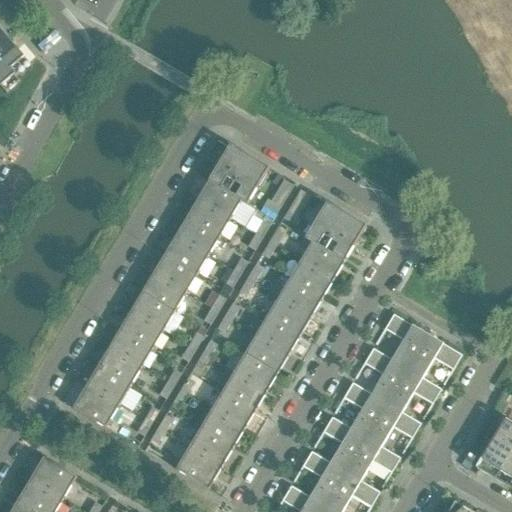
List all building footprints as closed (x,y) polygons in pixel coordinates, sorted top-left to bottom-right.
[(30,64),(0,29),(0,86),(7,94),(21,82),(16,76),(30,64)] [(248,206),(269,170),(231,147),(209,182),(242,202),(242,203),(248,206)] [(242,203),(242,202),(209,182),(198,201),(231,220),(242,203)] [(277,216),(294,188),(284,182),(271,203),(268,201),(264,208),(277,216)] [(298,219),(311,198),(301,192),(284,220),(297,228),(301,221),(298,219)] [(220,239),(231,220),(198,201),(187,220),(220,239)] [(345,263),(366,228),(327,204),(306,241),(312,244),(345,263)] [(209,257),(220,239),(187,220),(176,238),(209,257)] [(263,239),(270,227),(263,222),(256,235),(263,239)] [(277,248),(284,235),(277,231),(270,243),(277,248)] [(255,252),(263,239),(256,235),(248,248),(255,252)] [(198,276),(209,257),(176,238),(165,256),(198,276)] [(269,260),(277,248),(270,243),(262,256),(269,260)] [(312,244),(301,262),(334,282),(345,263),(312,244)] [(187,294),(198,276),(165,256),(154,275),(187,294)] [(241,276),(248,264),(241,260),(234,272),(241,276)] [(334,282),(301,262),(290,281),(323,300),(334,282)] [(255,285),(262,272),(255,268),(248,281),(255,285)] [(233,289),(241,276),(234,272),(226,285),(233,289)] [(176,313),(187,294),(154,275),(143,294),(176,313)] [(247,297),(255,285),(248,281),(240,293),(247,297)] [(323,300),(290,281),(279,299),(312,319),(323,300)] [(165,332),(176,313),(143,294),(132,312),(165,332)] [(219,313),(226,301),(219,297),(212,309),(219,313)] [(312,319),(279,299),(268,318),(301,337),(312,319)] [(232,321),(240,309),(233,305),(225,318),(232,321)] [(211,326),(219,313),(212,309),(204,322),(211,326)] [(154,350),(165,332),(132,312),(120,331),(154,350)] [(408,370),(428,336),(394,316),(385,331),(404,342),(393,361),(408,370)] [(225,334),(232,321),(225,318),(218,330),(225,334)] [(301,337),(268,318),(257,336),(290,356),(301,337)] [(143,369),(154,350),(120,331),(109,350),(143,369)] [(196,351),(204,338),(197,334),(189,347),(196,351)] [(290,356),(257,336),(246,355),(279,375),(290,356)] [(454,372),(463,357),(428,336),(408,370),(423,380),(435,360),(454,372)] [(210,359),(218,347),(211,342),(203,355),(210,359)] [(189,363),(196,351),(189,347),(182,359),(189,363)] [(131,388),(143,369),(109,350),(98,368),(131,388)] [(408,370),(393,361),(374,350),(365,365),(384,376),(372,396),(387,405),(408,370)] [(202,372),(210,359),(203,355),(196,368),(202,372)] [(279,375),(246,355),(235,374),(268,393),(279,375)] [(120,406),(131,388),(98,368),(87,387),(120,406)] [(442,391),(423,380),(408,370),(387,405),(403,414),(414,394),(433,406),(442,391)] [(174,388),(182,375),(175,371),(167,384),(174,388)] [(268,393),(235,374),(224,392),(256,412),(268,393)] [(188,396),(195,384),(188,380),(181,392),(188,396)] [(167,401),(174,388),(167,384),(160,396),(167,401)] [(367,439),(387,405),(372,396),(353,384),(344,399),(363,411),(352,430),(367,439)] [(73,410),(106,430),(120,406),(87,387),(73,410)] [(181,409),(188,396),(181,392),(173,405),(181,409)] [(256,412),(224,392),(213,411),(245,431),(256,412)] [(412,441),(422,425),(403,414),(387,405),(367,439),(382,448),(394,429),(412,440),(411,440),(412,441)] [(152,425),(159,412),(153,408),(145,421),(152,425)] [(245,431),(213,411),(201,429),(234,449),(245,431)] [(166,433),(173,421),(166,417),(159,429),(166,433)] [(346,474),(367,439),(352,430),(332,419),(323,434),(324,435),(325,434),(343,445),(331,465),(346,474)] [(144,438),(152,425),(145,421),(137,434),(144,438)] [(496,481),(511,453),(511,431),(503,426),(476,469),(496,481)] [(158,446),(166,433),(159,429),(151,442),(158,446)] [(234,449),(201,429),(190,448),(223,468),(234,449)] [(392,475),(401,460),(400,459),(382,448),(367,439),(346,474),(361,483),(373,463),(391,474),(391,475),(392,475)] [(223,468),(190,448),(176,471),(209,491),(223,468)] [(346,474),(331,465),(312,453),(303,469),(304,469),(322,479),(310,499),(326,508),(346,474)] [(511,453),(496,481),(511,490),(511,453)] [(64,501),(77,479),(44,459),(30,482),(64,501)] [(371,510),(381,494),(379,493),(379,494),(361,483),(346,474),(326,508),(332,511),(343,511),(353,498),(371,508),(370,509),(371,510)] [(38,511),(57,511),(63,502),(64,501),(30,482),(19,501),(38,511)] [(323,511),(326,508),(310,499),(291,487),(282,503),(298,511),(323,511)] [(38,511),(19,501),(12,511),(38,511)]
